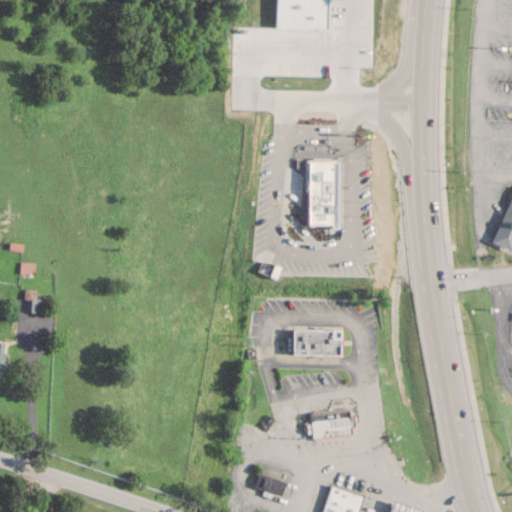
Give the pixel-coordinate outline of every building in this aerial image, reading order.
[(341,40),(320,40),(320,76),(341,76),(341,40)] [(511,197),(491,245),(510,253),(511,248),(511,197)] [(290,329),(338,330),(337,355),(290,354),(290,329)] [(307,414),(310,441),(353,436),(350,409),(307,414)] [(279,495),(283,480),(258,473),(254,488),(279,495)] [(330,485),(320,511),(354,511),(360,495),(330,485)] [(417,511),(419,509),(387,500),(383,511),(417,511)]
